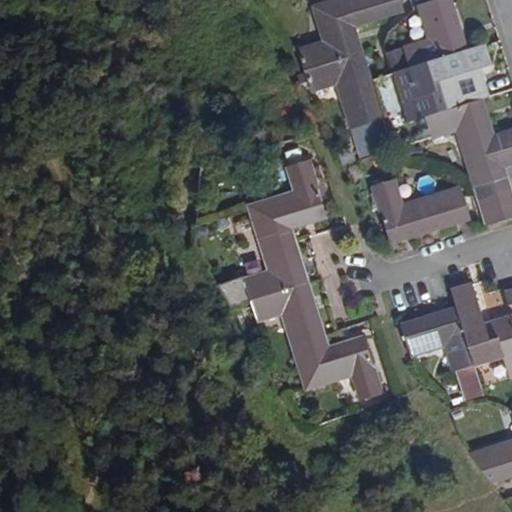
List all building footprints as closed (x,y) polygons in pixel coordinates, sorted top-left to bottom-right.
[(300,50),(313,93),(340,85),(354,132),(383,122),(354,27),(404,11),(400,0),(342,0),(316,9),(326,43),(300,50)] [(465,51),(459,32),(449,0),(436,0),(418,6),(428,40),(400,49),(415,96),(402,100),(408,122),(425,117),(430,138),(458,129),(489,225),(511,217),(511,199),(502,166),(511,162),(511,129),(493,136),(484,100),(456,108),(448,79),(489,67),(482,46),(465,51)] [(291,229),(316,222),(328,218),(310,161),(288,166),(297,194),(252,209),(272,273),(245,281),(258,323),(284,315),(307,389),(352,375),(359,399),(382,393),(364,337),(329,348),(291,229)] [(391,238),(409,232),(469,214),(460,184),(401,202),(393,176),(374,182),(391,238)] [(511,313),(511,315),(484,323),(473,284),(451,291),(457,309),(402,326),(411,355),(446,344),(454,369),(503,355),(506,369),(511,367),(511,289),(505,292),(511,313)] [(490,481),(511,474),(511,443),(480,454),(487,477),(490,481)]
